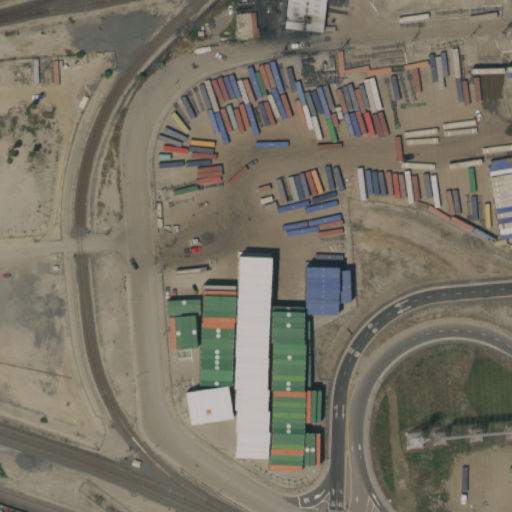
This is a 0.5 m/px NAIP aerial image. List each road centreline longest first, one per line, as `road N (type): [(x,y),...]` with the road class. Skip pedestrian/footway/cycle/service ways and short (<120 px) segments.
road 1 (residential): [(279,511),(194,464),(156,429),(133,137),(164,85),(231,55),(511,23)]
road 2 (motorway): [(359,457),(362,390),(403,343),(450,330),(511,350)]
road 3 (residential): [(0,254),(142,242)]
road 4 (motorway): [(361,339),(340,384),(337,473)]
